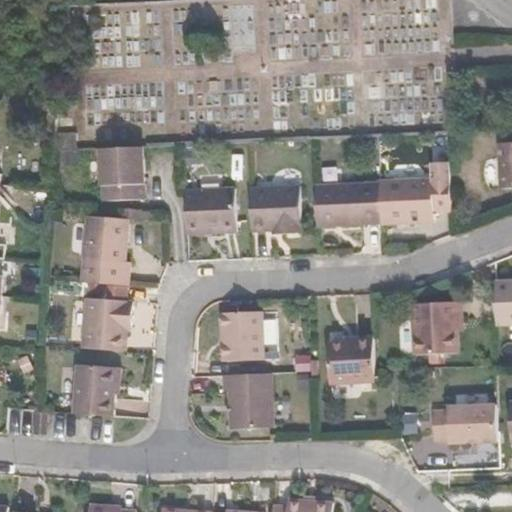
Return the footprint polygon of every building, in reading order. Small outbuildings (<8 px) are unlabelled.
[(77,134),(55,134),(54,151),(78,150),(77,134)] [(511,143),(503,144),(505,189),(511,188),(511,143)] [(145,147),(102,149),(105,204),(148,200),(145,147)] [(452,208),(451,163),(433,164),(434,179),(381,181),(381,184),(383,223),(383,225),(436,222),(436,214),(436,209),(452,208)] [(381,184),(317,186),(318,226),(383,223),(381,184)] [(304,188),(252,191),(253,231),(283,230),(292,229),(292,233),(306,232),(304,188)] [(237,189),(187,191),(189,235),(239,232),(237,189)] [(131,220),(90,217),(84,283),(104,284),(127,286),(131,286),(133,263),(128,262),(131,220)] [(511,282),(497,283),(499,326),(511,325),(511,282)] [(127,286),(104,284),(103,300),(125,301),(127,286)] [(88,299),(84,349),(127,352),(129,333),(129,324),(133,324),(135,302),(125,301),(103,300),(88,299)] [(459,321),(464,321),(463,302),(414,304),(416,356),(460,354),(459,332),(459,321)] [(225,363),(266,361),(264,311),(223,313),(225,363)] [(377,370),(375,337),(356,338),(357,343),(346,343),(329,344),(331,385),(377,382),(377,370)] [(80,365),(76,414),(115,417),(117,396),(119,368),(80,365)] [(272,374),(226,376),(227,392),(233,391),(234,430),(274,429),(272,374)] [(500,442),(499,405),(450,407),(450,410),(435,410),(436,441),(451,441),(451,444),(500,442)] [(49,436),(50,414),(37,414),(36,435),(49,436)] [(290,508),(275,506),(274,511),(334,511),(335,503),(290,500),(290,508)]
